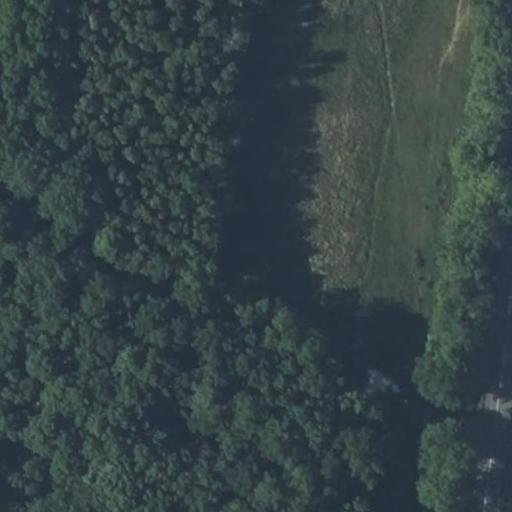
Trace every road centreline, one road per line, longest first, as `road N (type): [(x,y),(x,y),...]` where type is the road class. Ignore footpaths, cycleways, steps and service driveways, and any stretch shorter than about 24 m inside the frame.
road 1 (track): [(495,438),(95,258),(0,171)]
road 2 (tertiary): [(511,301),(485,511)]
